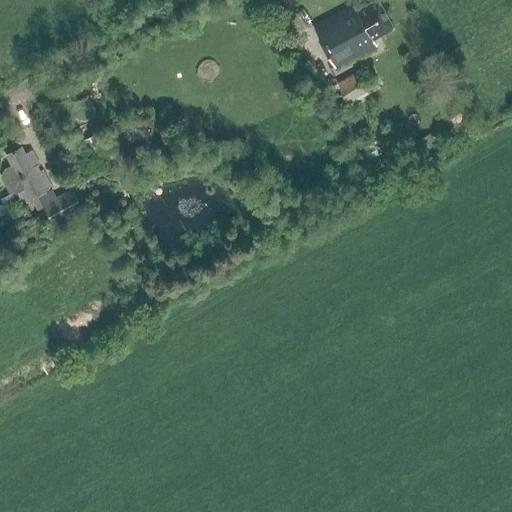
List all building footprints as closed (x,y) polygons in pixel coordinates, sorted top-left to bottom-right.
[(394,29),(379,0),(377,0),(358,11),(355,5),(318,24),(340,66),(377,46),(374,40),(394,29)] [(378,87),(368,68),(339,84),(349,103),(378,87)] [(48,192),(52,190),(42,171),(40,173),(37,168),(39,167),(31,152),(24,155),(21,149),(6,157),(11,167),(5,171),(0,176),(9,192),(16,193),(23,206),(37,198),(42,207),(52,201),(48,192)] [(44,207),(54,227),(84,211),(73,191),(44,207)] [(14,251),(38,239),(31,226),(8,239),(14,251)] [(0,257),(8,253),(1,240),(0,241),(0,257)]
